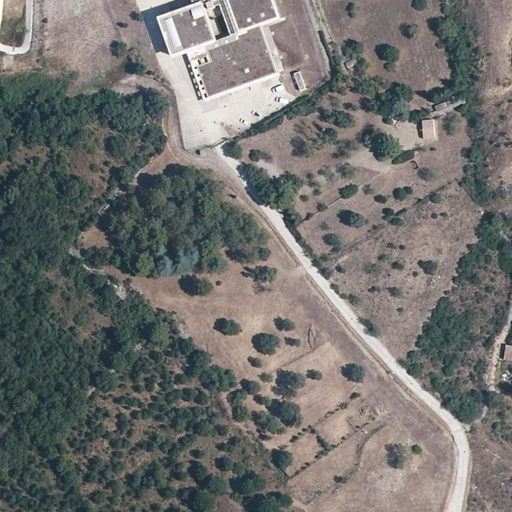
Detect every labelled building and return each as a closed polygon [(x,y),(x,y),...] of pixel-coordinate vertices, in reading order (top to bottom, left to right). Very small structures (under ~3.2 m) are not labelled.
[(262,27),(282,20),(274,0),(193,0),(196,8),(163,20),(168,34),(169,33),(173,42),(171,43),(176,56),(188,52),(207,45),(213,62),(198,67),(209,98),(279,74),(262,27)] [(207,45),(188,52),(206,102),(281,76),(280,73),(279,74),(209,98),(198,67),(213,62),(207,45)] [(308,89),(302,71),(296,73),(302,91),(308,89)] [(423,136),(424,138),(436,138),(434,117),(422,118),(423,121),(423,136)] [(414,121),(413,121),(414,137),(424,138),(423,136),(423,121),(414,121)]
